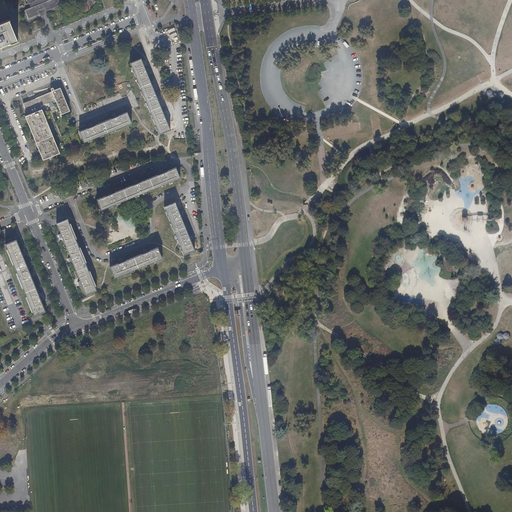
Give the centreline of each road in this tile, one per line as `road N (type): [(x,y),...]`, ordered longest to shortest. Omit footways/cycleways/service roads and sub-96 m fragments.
road 1 (primary): [(189,0),(222,269)]
road 2 (primary): [(245,264),(204,0)]
road 3 (primary): [(274,511),(245,264)]
road 4 (primary): [(222,269),(252,511)]
road 5 (residential): [(0,75),(144,17),(137,0)]
road 6 (tertiary): [(75,328),(222,269)]
road 7 (residential): [(27,213),(175,161)]
road 8 (residential): [(27,213),(75,328)]
